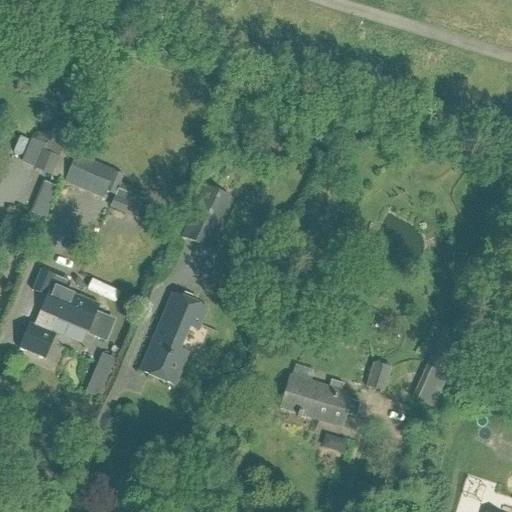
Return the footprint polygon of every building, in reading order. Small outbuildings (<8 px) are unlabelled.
[(32,141),(21,164),(34,170),(33,172),(49,179),(50,177),(61,182),(76,147),(50,135),(44,147),(32,141)] [(63,184),(101,199),(112,170),(74,155),(63,184)] [(107,209),(134,220),(144,195),(117,185),(107,209)] [(203,189),(178,236),(205,249),(226,201),(203,189)] [(17,351),(43,362),(54,337),(49,335),(56,321),(86,335),(87,334),(93,337),(100,334),(104,325),(101,318),(95,315),(99,307),(65,292),(63,296),(49,290),(55,278),(40,271),(30,292),(45,299),(33,327),(28,326),(17,351)] [(177,381),(188,354),(180,351),(189,329),(197,332),(205,314),(169,299),(141,367),(177,381)] [(442,330),(411,400),(433,410),(465,339),(442,330)] [(113,353),(103,380),(115,384),(126,358),(113,353)] [(390,372),(371,366),(364,390),(382,397),(390,372)] [(349,397),(288,378),(278,411),(339,430),(349,397)]
